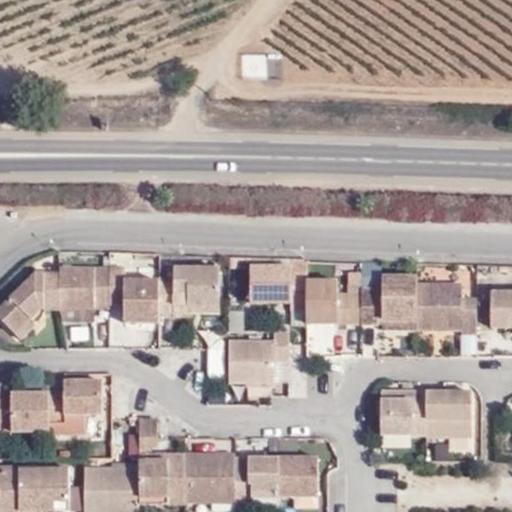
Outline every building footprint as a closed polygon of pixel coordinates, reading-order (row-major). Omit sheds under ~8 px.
[(170,266),(170,279),(155,279),(156,312),(185,312),(184,304),(214,304),(213,266),(170,266)] [(284,267),(244,267),(244,300),(285,300),(285,308),(303,308),(303,278),(284,278),(284,267)] [(91,308),(92,303),(106,303),(106,269),(56,269),(56,273),(56,305),(56,309),(91,308)] [(119,303),(120,320),(156,320),(156,312),(155,279),(119,279),(119,269),(106,269),(106,303),(119,303)] [(379,269),(358,269),(358,289),(372,289),(379,289),(379,277),(379,269)] [(45,316),(46,307),(56,305),(56,273),(34,274),(0,305),(0,316),(15,332),(31,318),(37,322),(45,316)] [(413,283),(414,277),(379,277),(379,289),(379,318),(413,318),(413,283)] [(336,291),(335,278),(303,278),(303,308),(303,318),(336,319),(336,291)] [(457,335),(472,335),(472,301),(458,301),(457,284),(413,283),(413,318),(413,332),(457,331),(457,335)] [(372,289),(358,289),(358,291),(358,319),(358,325),(373,324),(372,289)] [(511,320),(511,319),(511,289),(486,289),(486,320),(511,320)] [(345,319),(344,291),(336,291),(336,319),(345,319)] [(358,319),(358,291),(344,291),(345,319),(358,319)] [(244,300),(244,309),(285,308),(285,300),(244,300)] [(92,312),(106,313),(106,303),(92,303),(91,308),(92,312)] [(91,320),(92,312),(91,308),(56,309),(58,320),(91,320)] [(15,332),(20,337),(37,322),(31,318),(15,332)] [(379,325),(378,332),(413,332),(413,318),(379,318),(379,325)] [(270,359),(284,359),(285,353),(285,327),(269,328),(269,338),(225,339),(225,381),(270,379),(270,359)] [(209,337),(209,377),(224,377),(224,337),(209,337)] [(100,394),(100,379),(83,380),(83,395),(100,394)] [(61,380),(60,390),(46,390),(46,422),(61,421),(61,411),(101,412),(100,394),(83,395),(83,380),(61,380)] [(46,382),(19,382),(19,391),(46,390),(46,382)] [(375,388),(375,433),(422,432),(422,388),(375,388)] [(466,432),(465,388),(422,388),(422,432),(466,432)] [(0,420),(9,420),(9,430),(46,429),(46,422),(46,390),(19,391),(0,390),(0,420)] [(61,421),(100,422),(101,412),(61,411),(61,421)] [(165,499),(164,507),(181,507),(182,498),(181,451),(165,452),(164,461),(147,461),(147,443),(153,443),(153,434),(153,416),(135,415),(136,465),(136,498),(165,499)] [(165,452),(154,451),(153,443),(147,443),(147,461),(164,461),(165,452)] [(433,457),(444,457),(444,444),(433,444),(433,457)] [(231,451),(181,451),(182,498),(231,499),(232,455),(231,451)] [(277,495),(276,455),(232,455),(231,499),(231,506),(248,506),(247,499),(277,499),(277,495)] [(313,495),(312,455),(276,455),(277,495),(290,495),(313,495)] [(0,511),(16,511),(16,467),(16,466),(0,465),(0,511)] [(136,465),(81,466),(81,489),(81,510),(81,511),(135,511),(136,508),(136,498),(136,465)] [(81,489),(66,489),(66,466),(16,467),(16,511),(32,511),(33,511),(81,510),(81,489)] [(290,504),(312,503),(313,495),(290,495),(290,504)] [(136,508),(164,507),(165,499),(136,498),(136,508)]
